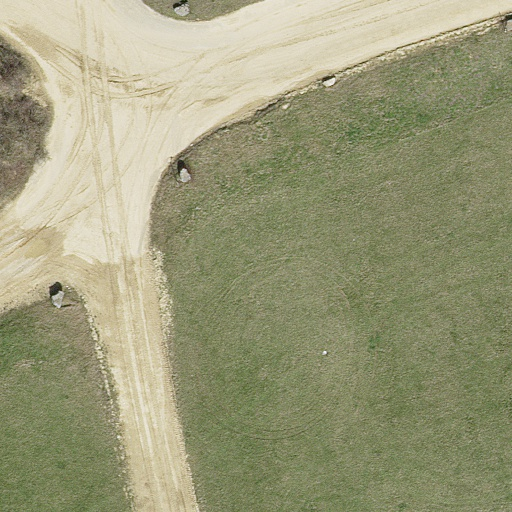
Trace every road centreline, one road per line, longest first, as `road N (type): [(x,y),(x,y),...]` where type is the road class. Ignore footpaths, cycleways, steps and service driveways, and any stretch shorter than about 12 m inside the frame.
road 1 (track): [(47,0),(110,213),(169,511)]
road 2 (track): [(459,0),(84,126)]
